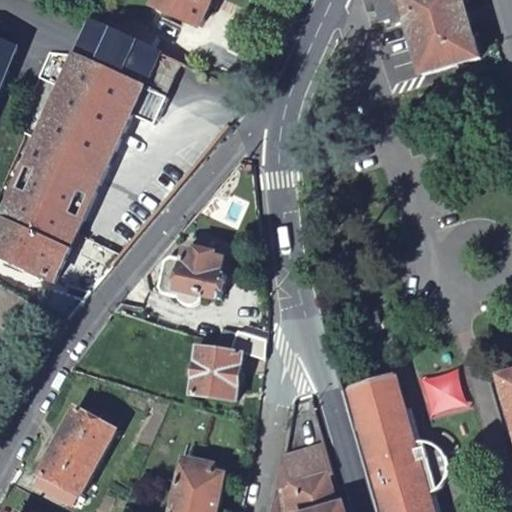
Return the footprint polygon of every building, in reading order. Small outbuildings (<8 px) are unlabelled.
[(158,0),(154,9),(199,30),(213,0),(158,0)] [(408,26),(423,77),(483,61),(475,36),(462,39),(452,4),(464,0),(382,0),(379,1),(386,25),(398,22),(400,28),(408,26)] [(125,20),(118,35),(154,52),(160,40),(148,35),(150,31),(125,20)] [(178,84),(186,66),(154,52),(118,35),(96,25),(95,25),(87,41),(79,57),(171,99),(178,84)] [(0,34),(0,89),(21,43),(0,34)] [(79,57),(3,213),(72,246),(137,112),(160,122),(171,99),(79,57)] [(128,220),(99,260),(114,267),(176,193),(157,177),(139,198),(128,220)] [(72,246),(3,213),(0,218),(0,255),(55,282),(72,246)] [(219,305),(228,263),(188,256),(184,267),(171,264),(164,268),(160,290),(162,299),(176,303),(180,307),(186,310),(193,309),(198,306),(201,300),(219,305)] [(41,311),(66,326),(84,304),(52,289),(41,311)] [(230,332),(226,347),(262,358),(264,341),(230,332)] [(198,349),(191,397),(237,405),(244,356),(198,349)] [(511,369),(498,373),(511,421),(511,369)] [(396,373),(349,388),(383,511),(434,511),(430,494),(438,490),(445,481),(449,469),(447,457),(441,449),(433,442),(425,440),(414,441),(396,373)] [(39,477),(81,500),(117,433),(75,410),(39,477)] [(341,511),(337,511),(335,511),(326,479),(331,478),(322,445),(282,460),(278,483),(271,511),(341,511)] [(170,511),(215,511),(224,474),(181,464),(170,511)]
